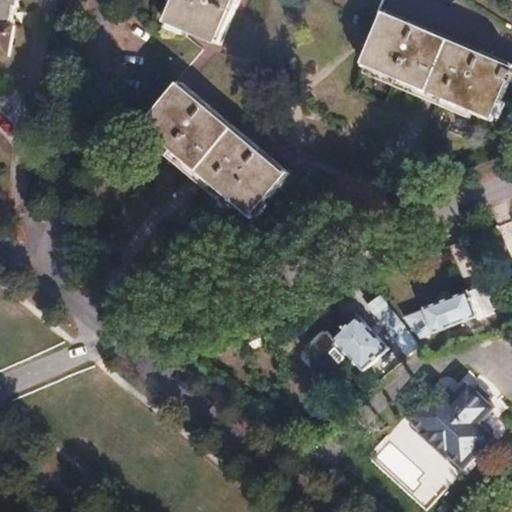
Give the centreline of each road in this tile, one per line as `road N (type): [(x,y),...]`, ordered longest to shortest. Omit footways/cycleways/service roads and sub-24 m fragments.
road 1 (residential): [(511,200),(110,340)]
road 2 (residential): [(35,278),(57,236),(102,0)]
road 3 (residential): [(320,511),(110,340)]
